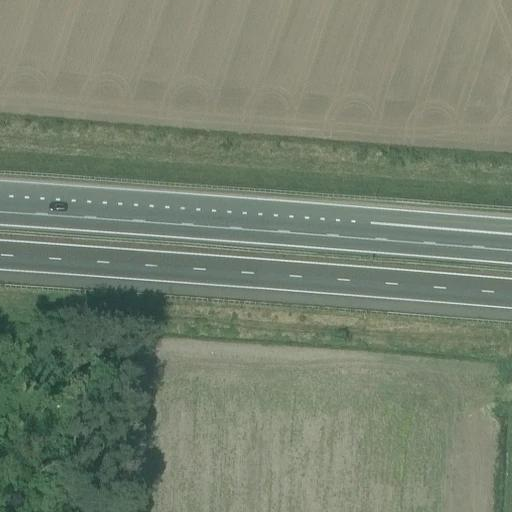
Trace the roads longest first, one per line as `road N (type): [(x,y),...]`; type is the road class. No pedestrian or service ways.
road 1 (motorway): [(0,257),(511,297)]
road 2 (motorway): [(367,240),(0,215)]
road 3 (motorway): [(511,252),(367,240)]
road 4 (motorway): [(511,235),(367,240)]
